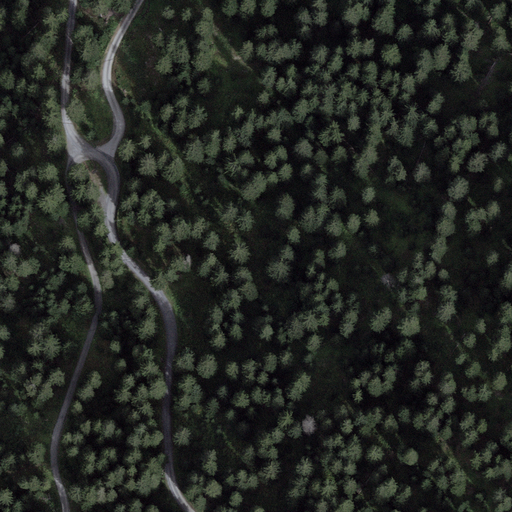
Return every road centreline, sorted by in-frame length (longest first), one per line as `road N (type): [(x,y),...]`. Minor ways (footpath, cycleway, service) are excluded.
road 1 (track): [(189,511),(169,469),(172,354),(164,296),(111,232),(113,167),(103,152)]
road 2 (track): [(67,511),(50,439),(101,305),(69,190),(78,148)]
road 3 (track): [(103,152),(122,127),(106,87),(108,68),(140,0)]
road 4 (track): [(78,148),(65,120),(74,0)]
